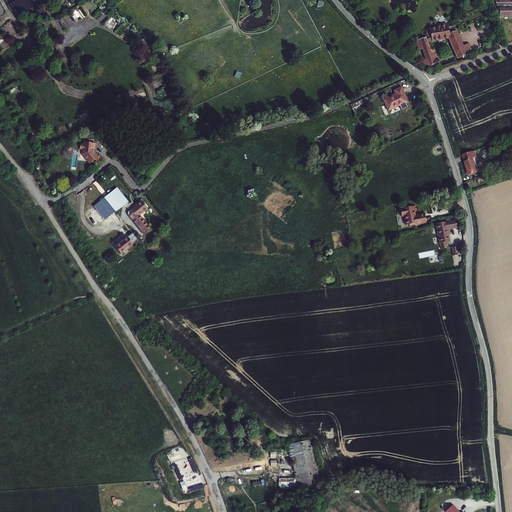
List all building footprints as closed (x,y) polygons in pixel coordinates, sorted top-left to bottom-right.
[(29,0),(17,0),(10,4),(16,16),(34,7),(29,0)] [(61,0),(49,7),(53,14),(72,3),(70,0),(61,0)] [(81,4),(85,11),(92,7),(88,0),(81,4)] [(511,0),(498,0),(499,1),(495,1),(496,4),(497,8),(499,9),(500,17),(511,17),(511,0)] [(73,12),(76,18),(83,15),(80,8),(73,12)] [(489,13),(465,22),(470,34),(493,26),(489,13)] [(426,60),(420,61),(422,69),(429,67),(429,69),(440,65),(438,59),(434,60),(431,50),(428,42),(432,40),(448,37),(458,58),(472,52),(469,44),(463,46),(457,31),(452,33),(451,27),(448,28),(448,26),(429,29),(429,30),(426,30),(427,37),(416,40),(419,50),(423,49),(426,60)] [(7,89),(10,94),(17,91),(13,85),(7,89)] [(137,94),(139,100),(146,99),(145,92),(137,94)] [(399,102),(387,107),(392,118),(409,110),(407,105),(409,104),(405,95),(398,98),(399,102)] [(357,101),(350,105),(354,111),(361,108),(357,101)] [(88,113),(79,117),(84,126),(92,121),(88,113)] [(80,149),(82,149),(84,150),(83,153),(85,155),(84,155),(86,158),(87,159),(87,160),(90,163),(94,160),(95,162),(101,157),(98,154),(96,153),(95,154),(94,153),(95,152),(95,150),(96,143),(93,143),(93,140),(88,140),(88,141),(84,140),(83,144),(80,144),(80,149)] [(84,150),(82,149),(81,154),(89,164),(90,163),(87,160),(87,159),(86,158),(84,155),(85,155),(83,153),(84,150)] [(474,153),(462,156),(464,161),(463,161),(465,166),(464,166),(466,171),(467,171),(468,175),(477,173),(473,161),(476,160),(474,153)] [(117,188),(104,198),(84,214),(95,228),(116,212),(128,202),(117,188)] [(126,213),(129,216),(144,235),(150,230),(147,225),(149,223),(145,218),(143,220),(139,215),(147,208),(144,204),(145,202),(142,198),(138,201),(139,203),(133,208),(126,213)] [(416,206),(400,209),(402,217),(404,216),(406,221),(405,222),(405,224),(407,225),(409,224),(410,226),(426,222),(425,214),(418,215),(417,217),(418,217),(417,217),(416,216),(416,214),(415,214),(414,212),(415,211),(417,211),(416,206)] [(455,220),(436,224),(440,243),(449,242),(448,233),(449,233),(449,229),(457,227),(455,220)] [(132,234),(115,248),(120,255),(137,240),(132,234)] [(288,444),(298,491),(322,489),(310,439),(288,444)] [(294,476),(278,477),(278,488),(295,488),(294,476)]
